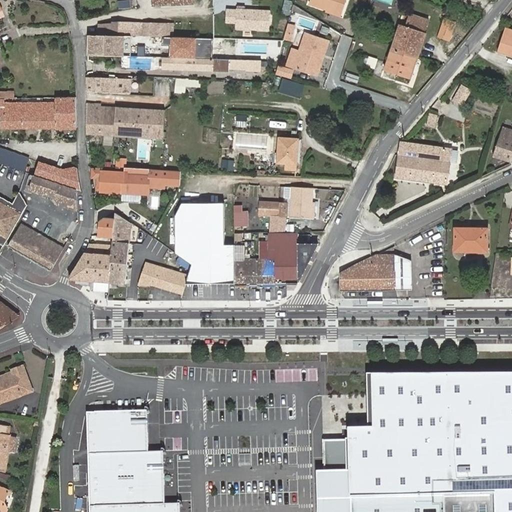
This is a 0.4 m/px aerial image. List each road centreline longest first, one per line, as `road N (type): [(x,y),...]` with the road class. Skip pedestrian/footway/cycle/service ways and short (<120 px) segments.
road 1 (residential): [(331,250),(379,167),(507,0)]
road 2 (secondary): [(80,334),(313,330)]
road 3 (secondary): [(312,311),(115,322),(84,310)]
road 4 (secondary): [(511,312),(312,311)]
road 5 (secondary): [(313,330),(511,332)]
road 6 (residential): [(331,250),(378,241),(511,178)]
